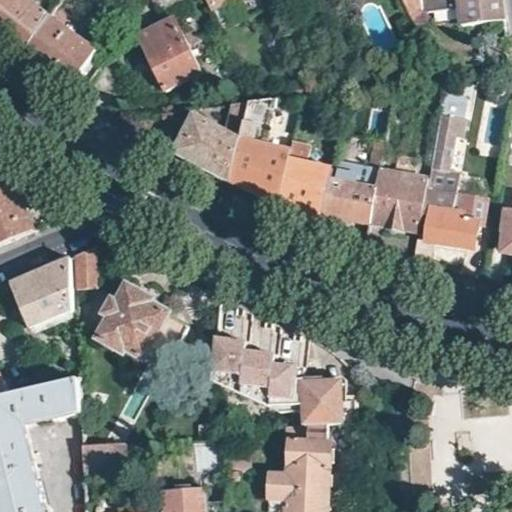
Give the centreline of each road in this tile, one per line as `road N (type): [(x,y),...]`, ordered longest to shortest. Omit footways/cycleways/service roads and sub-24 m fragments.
road 1 (tertiary): [(511,345),(374,304),(137,190)]
road 2 (tertiary): [(137,190),(0,97)]
road 3 (residential): [(0,264),(107,215),(137,190)]
